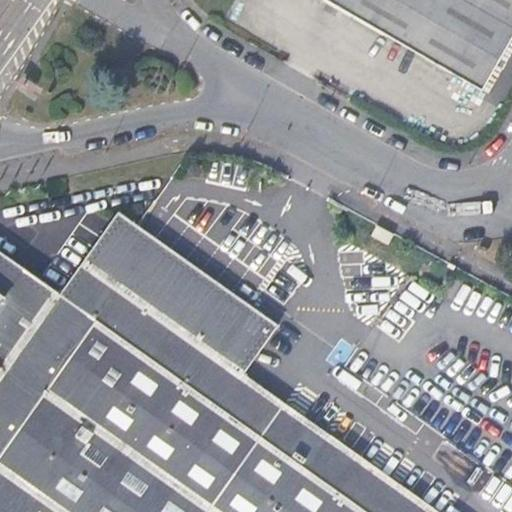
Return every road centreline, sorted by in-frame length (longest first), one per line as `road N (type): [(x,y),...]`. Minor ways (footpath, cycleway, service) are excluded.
road 1 (unknown): [(318,225),(215,187),(173,184),(0,216)]
road 2 (unknown): [(313,300),(313,357),(323,376),(474,511)]
road 3 (residential): [(85,131),(184,112),(239,113),(310,129)]
road 4 (residential): [(492,200),(464,201),(419,185),(310,129)]
road 5 (residential): [(242,81),(98,0)]
road 6 (unknown): [(401,358),(511,429)]
road 7 (residential): [(242,81),(165,20),(153,0)]
